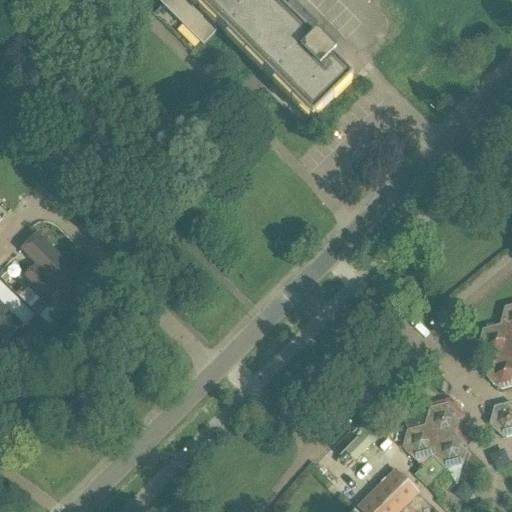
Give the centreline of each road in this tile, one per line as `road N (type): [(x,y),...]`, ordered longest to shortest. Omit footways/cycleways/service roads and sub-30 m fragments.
road 1 (residential): [(214,373),(511,79)]
road 2 (residential): [(214,373),(46,207),(0,251)]
road 3 (residential): [(75,511),(214,373)]
